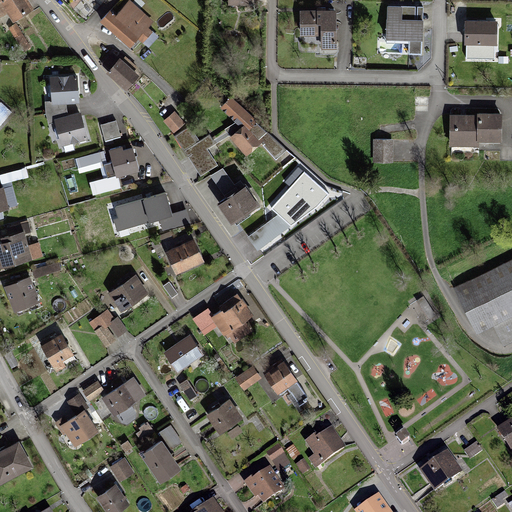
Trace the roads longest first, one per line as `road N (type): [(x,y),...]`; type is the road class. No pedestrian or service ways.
road 1 (residential): [(241,269),(42,0)]
road 2 (residential): [(384,475),(241,269)]
road 3 (residential): [(239,511),(129,348)]
road 4 (residential): [(438,0),(435,77),(341,77)]
road 5 (residential): [(270,0),(270,75),(341,77)]
road 6 (residential): [(241,269),(129,348)]
road 7 (residential): [(384,475),(495,399)]
road 8 (residential): [(129,348),(24,417)]
